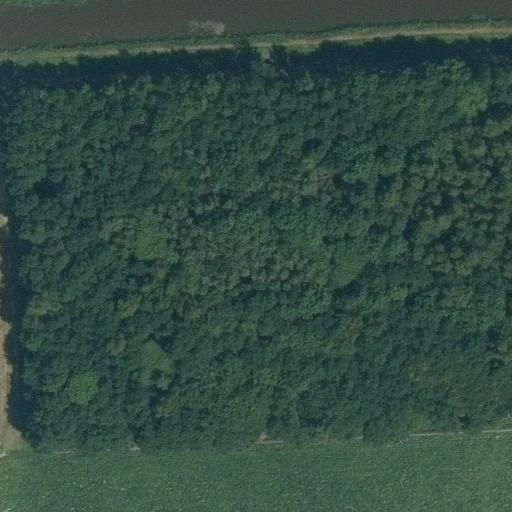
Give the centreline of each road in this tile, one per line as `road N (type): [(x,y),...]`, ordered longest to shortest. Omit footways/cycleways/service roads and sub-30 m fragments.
road 1 (track): [(511,39),(0,68)]
road 2 (track): [(0,154),(17,436),(0,452)]
